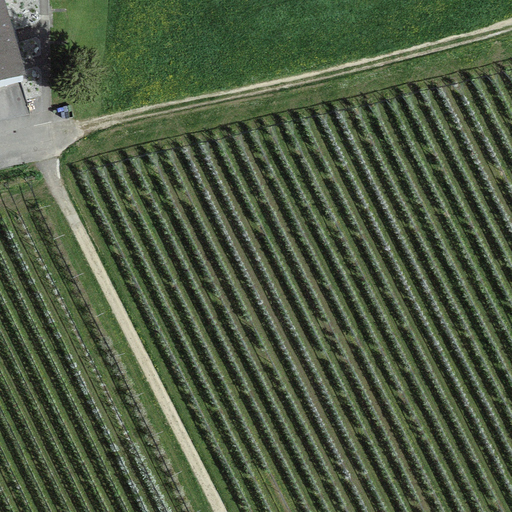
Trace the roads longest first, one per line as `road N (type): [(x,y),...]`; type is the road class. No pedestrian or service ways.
road 1 (track): [(42,142),(511,24)]
road 2 (track): [(42,142),(219,511)]
